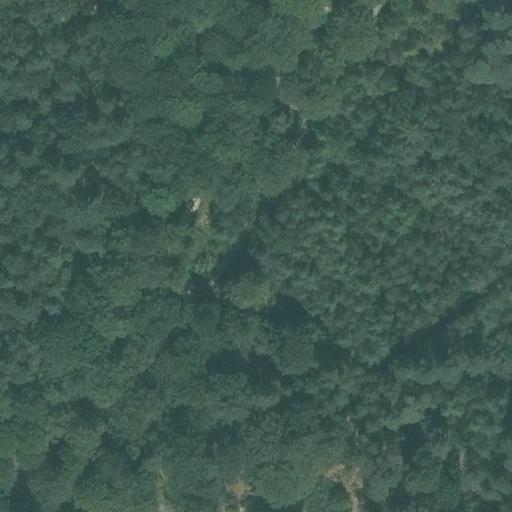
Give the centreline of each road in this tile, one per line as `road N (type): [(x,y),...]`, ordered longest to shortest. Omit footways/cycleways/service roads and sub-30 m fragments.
road 1 (track): [(113,315),(308,0)]
road 2 (track): [(175,207),(369,369)]
road 3 (track): [(0,497),(113,315)]
road 4 (track): [(0,162),(113,315)]
road 5 (track): [(246,511),(369,369)]
road 6 (track): [(369,369),(483,511)]
road 7 (track): [(369,369),(511,260)]
